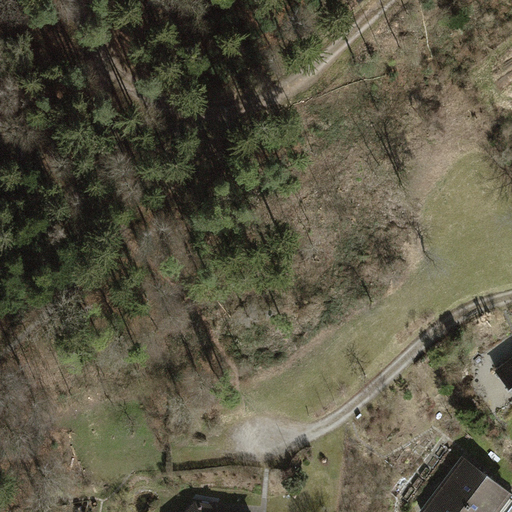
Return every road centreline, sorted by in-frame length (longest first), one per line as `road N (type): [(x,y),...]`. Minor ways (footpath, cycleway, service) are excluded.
road 1 (track): [(385,0),(337,49),(250,99),(204,111),(153,98),(100,53),(79,0)]
road 2 (track): [(100,53),(130,207),(113,250),(0,355)]
road 3 (track): [(323,429),(441,331),(511,303)]
